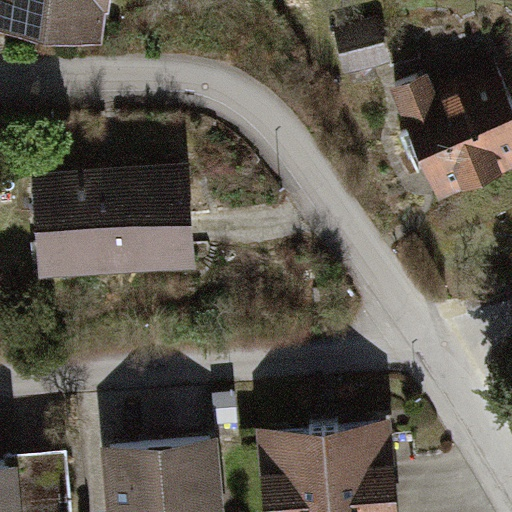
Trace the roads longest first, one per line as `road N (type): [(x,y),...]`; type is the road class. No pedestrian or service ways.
road 1 (residential): [(0,80),(175,82),(264,111),(429,337)]
road 2 (residential): [(0,383),(369,353),(429,337)]
road 3 (residential): [(429,337),(511,474)]
